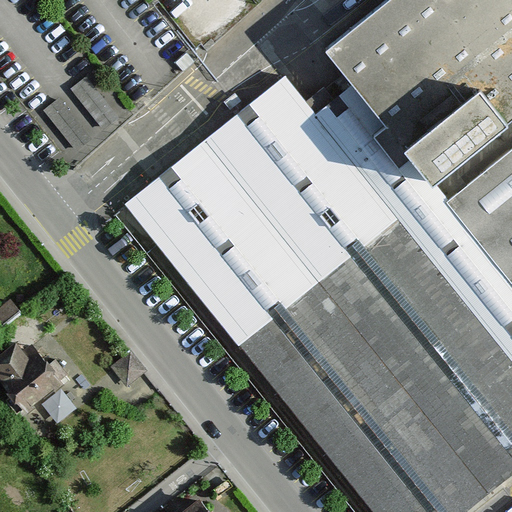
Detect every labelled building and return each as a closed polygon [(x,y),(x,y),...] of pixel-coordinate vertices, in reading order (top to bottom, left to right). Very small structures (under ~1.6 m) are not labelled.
[(511,0),(391,0),(328,52),(348,82),(432,187),(511,122),(511,0)] [(92,72),(74,86),(103,123),(122,108),(92,72)] [(314,112),(285,78),(131,213),(367,511),(481,511),(511,488),(511,160),(450,210),(432,187),(348,82),(314,112)] [(17,345),(0,357),(0,379),(21,409),(58,382),(41,359),(32,366),(17,345)] [(63,385),(43,401),(59,421),(79,404),(63,385)] [(179,511),(212,511),(200,496),(179,511)]
